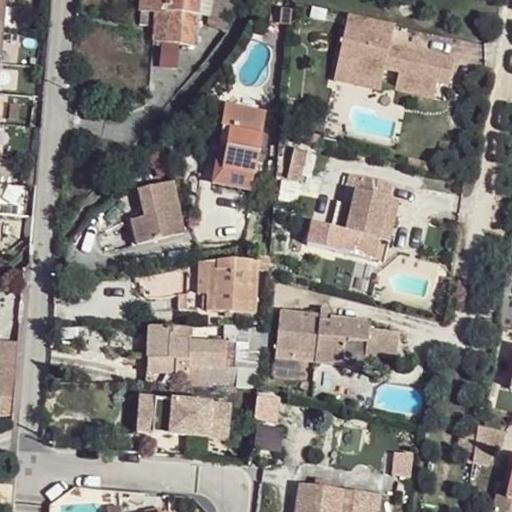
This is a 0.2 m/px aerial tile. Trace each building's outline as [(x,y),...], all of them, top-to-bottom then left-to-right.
[(139,0),(139,13),(153,14),(166,15),(164,43),(196,47),(199,0),(139,0)] [(213,0),(208,26),(226,30),(233,0),(213,0)] [(153,14),(139,13),(138,25),(152,26),(153,14)] [(152,26),(151,43),(164,43),(166,15),(153,14),(152,26)] [(347,16),(338,59),(356,63),(354,76),(382,81),(384,71),(398,75),(394,92),(432,100),(435,84),(448,86),(453,62),(403,51),(401,58),(387,55),(389,48),(394,26),(347,16)] [(389,48),(387,55),(401,58),(403,51),(389,48)] [(333,81),(352,85),(354,76),(356,63),(338,59),(333,81)] [(352,85),(379,91),(382,81),(354,76),(352,85)] [(215,171),(213,180),(251,187),(255,163),(259,137),(263,114),(225,107),(222,128),(218,149),(226,150),(222,173),(215,171)] [(266,138),(259,137),(255,163),(262,164),(266,138)] [(218,149),(215,171),(222,173),(226,150),(218,149)] [(284,182),(301,184),(306,156),(289,153),(284,182)] [(345,233),(340,253),(374,262),(379,240),(388,201),(392,186),(362,179),(359,194),(354,193),(351,206),(345,233)] [(213,180),(212,186),(250,193),(251,187),(213,180)] [(130,221),(136,245),(185,234),(173,183),(137,191),(143,217),(130,221)] [(388,201),(379,240),(390,243),(399,203),(388,201)] [(336,230),(345,233),(351,206),(342,204),(336,230)] [(255,224),(251,256),(257,257),(262,258),(267,226),(255,224)] [(207,297),(207,313),(255,315),(257,271),(267,272),(268,258),(262,258),(257,257),(256,262),(232,263),(208,263),(207,297)] [(196,296),(207,297),(208,263),(201,264),(197,264),(196,296)] [(179,296),(180,311),(207,313),(207,297),(196,296),(186,296),(179,296)] [(319,317),(319,322),(330,323),(330,320),(331,311),(320,310),(319,317)] [(279,314),(275,351),(315,355),(314,364),(342,366),(344,342),(366,344),(364,356),(396,359),(398,335),(368,332),(369,324),(330,320),(330,323),(319,322),(319,317),(279,314)] [(147,344),(147,359),(176,360),(175,375),(187,376),(188,376),(188,368),(224,368),(225,342),(189,341),(189,328),(148,328),(147,344)] [(0,397),(1,397),(14,398),(18,344),(0,342),(0,397)] [(225,342),(224,368),(236,369),(236,342),(225,342)] [(275,351),(274,359),(314,364),(315,355),(275,351)] [(147,359),(146,375),(175,375),(176,360),(147,359)] [(187,376),(187,387),(229,387),(230,384),(238,383),(238,369),(236,369),(224,368),(188,368),(188,376),(187,376)] [(1,397),(0,406),(0,414),(12,416),(14,398),(1,397)] [(138,398),(135,433),(150,434),(153,400),(138,398)] [(256,399),(253,421),(275,423),(277,402),(256,399)] [(153,400),(150,434),(197,438),(225,441),(228,406),(153,400)] [(472,458),(472,464),(487,467),(491,449),(501,452),(505,435),(483,430),(477,428),(475,441),(472,458)] [(460,438),(458,456),(472,458),(475,441),(460,438)] [(496,496),(492,511),(511,511),(511,475),(507,498),(496,496)] [(297,505),(295,511),(378,511),(381,496),(299,485),(297,505)] [(0,487),(0,506),(9,507),(11,488),(0,487)]
